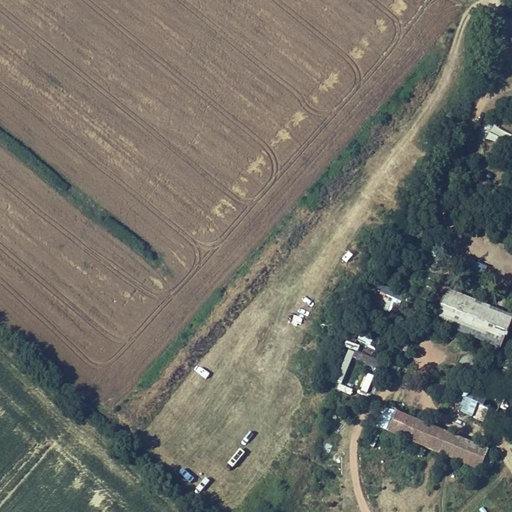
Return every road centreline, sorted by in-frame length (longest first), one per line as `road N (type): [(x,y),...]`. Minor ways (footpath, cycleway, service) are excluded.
road 1 (unknown): [(424,368),(359,424),(352,478),(360,511)]
road 2 (unknown): [(424,368),(442,407),(469,418),(511,470)]
